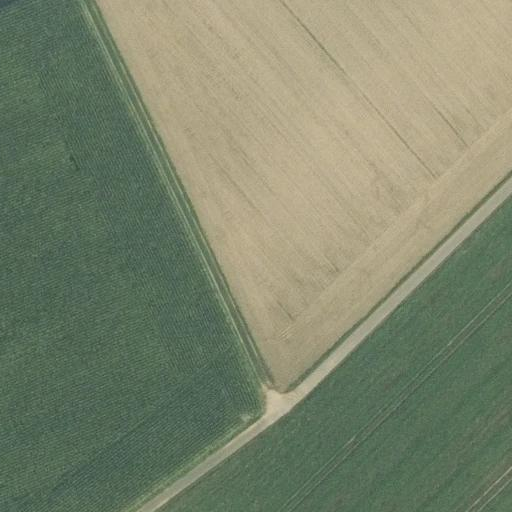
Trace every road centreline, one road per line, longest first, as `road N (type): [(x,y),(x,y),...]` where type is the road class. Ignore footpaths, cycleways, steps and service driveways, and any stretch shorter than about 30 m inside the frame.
road 1 (track): [(150,511),(283,412),(511,185)]
road 2 (track): [(85,0),(283,412)]
